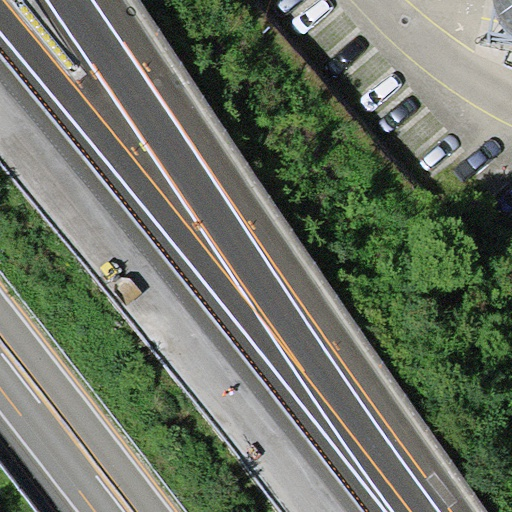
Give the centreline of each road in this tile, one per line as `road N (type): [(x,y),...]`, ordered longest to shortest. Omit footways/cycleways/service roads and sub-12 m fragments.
road 1 (motorway): [(425,511),(75,0)]
road 2 (motorway): [(341,511),(0,91)]
road 3 (motorway): [(0,352),(126,511)]
